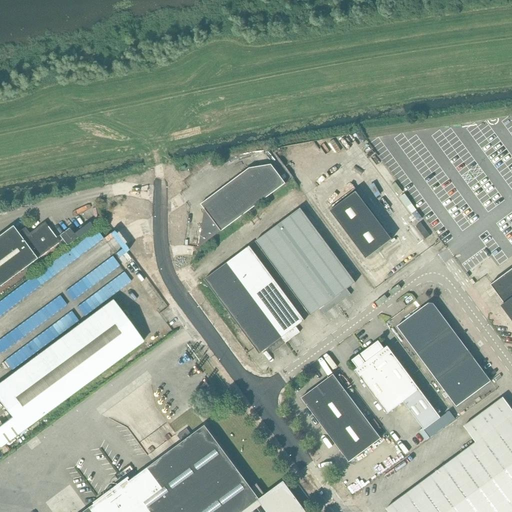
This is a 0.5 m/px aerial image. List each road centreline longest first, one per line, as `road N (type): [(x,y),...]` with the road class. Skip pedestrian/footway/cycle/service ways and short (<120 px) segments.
road 1 (track): [(0,134),(309,65),(511,38)]
road 2 (unclassified): [(511,365),(453,285),(431,273),(280,379),(268,398)]
road 3 (unclassified): [(268,398),(238,374),(171,281),(160,181)]
road 4 (unclassified): [(341,511),(271,416),(268,398)]
